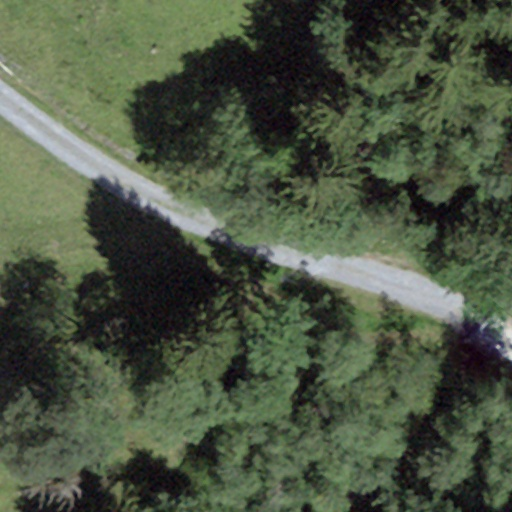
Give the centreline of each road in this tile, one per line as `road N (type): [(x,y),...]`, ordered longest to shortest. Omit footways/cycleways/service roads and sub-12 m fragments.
road 1 (track): [(0,99),(105,177),(213,227),(454,305)]
road 2 (track): [(454,305),(401,194),(399,121)]
